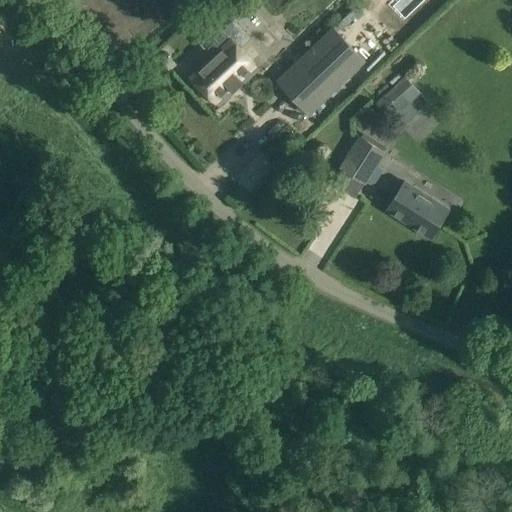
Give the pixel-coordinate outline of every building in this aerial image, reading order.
[(220,28),(215,30),(201,44),(210,53),(189,74),(219,105),(258,69),(220,28)] [(364,61),(333,29),(276,83),(307,116),(364,61)] [(404,76),(384,95),(392,103),(400,112),(410,103),(420,93),(412,84),(404,76)] [(361,136),(341,168),(365,183),(385,151),(361,136)] [(448,209),(405,182),(387,210),(431,237),(448,209)]
